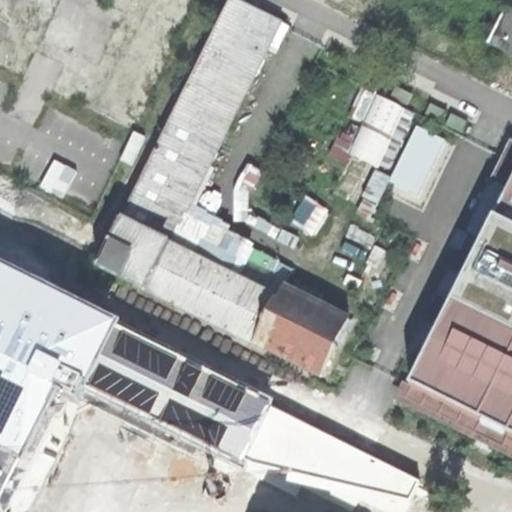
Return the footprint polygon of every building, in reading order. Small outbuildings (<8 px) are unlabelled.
[(166,242),(280,16),(245,0),(230,0),(98,265),(322,376),(349,320),(284,287),(279,298),(166,242)] [(400,0),(421,10),(426,0),(400,0)] [(511,52),(511,10),(504,7),(488,41),(511,52)] [(383,94),(371,124),(359,154),(387,165),(399,135),(403,136),(414,107),(383,94)] [(511,135),(485,122),(423,232),(468,252),(395,402),(511,459),(511,135)] [(427,196),(454,139),(425,126),(399,183),(427,196)] [(411,502),(420,482),(249,397),(0,272),(0,508),(6,511),(13,511),(72,395),(214,467),(222,452),(251,465),(411,502)]
